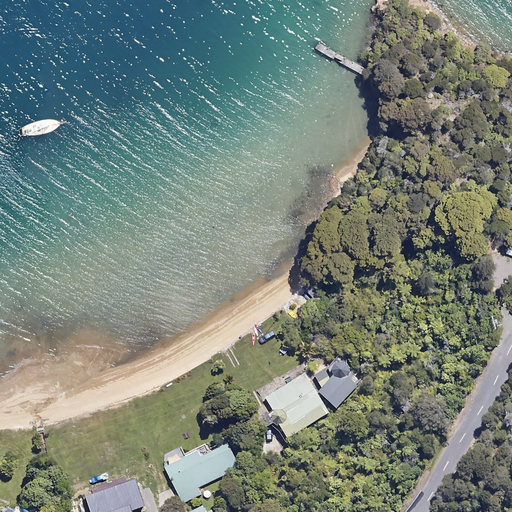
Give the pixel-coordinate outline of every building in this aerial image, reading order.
[(311,381),(321,397),(324,395),(342,408),(361,382),(348,372),(351,367),(341,359),(332,371),(323,365),(311,381)] [(321,397),(311,381),(306,374),(268,397),(282,422),(280,423),(288,437),(329,412),(321,397)] [(290,453),(281,432),(259,441),(268,462),(290,453)] [(182,447),(166,454),(170,463),(166,465),(184,502),(202,493),(199,487),(240,467),(228,442),(207,453),(204,447),(186,456),(182,447)] [(147,503),(140,480),(104,492),(110,511),(132,511),(132,508),(147,503)]
